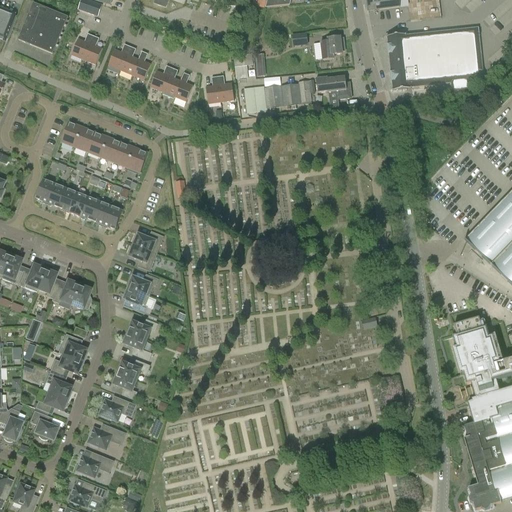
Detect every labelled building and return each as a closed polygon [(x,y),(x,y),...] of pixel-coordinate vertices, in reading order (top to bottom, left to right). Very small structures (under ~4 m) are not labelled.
[(84,0),(82,0),(78,11),(98,18),(102,6),(84,0)] [(258,0),(257,7),(264,9),(266,0),(258,0)] [(291,0),(267,0),(265,8),(290,6),(291,0)] [(366,0),(368,13),(400,9),(398,0),(366,0)] [(456,0),(455,1),(462,8),(466,4),(472,10),(482,0),(456,0)] [(68,19),(33,4),(18,41),(53,55),(68,19)] [(15,18),(0,11),(0,39),(5,42),(15,18)] [(390,64),(475,55),(472,30),(406,37),(406,35),(386,37),(386,38),(387,38),(388,47),(387,47),(388,55),(389,55),(390,64)] [(292,36),(293,48),(308,46),(307,34),(292,36)] [(88,35),(84,43),(78,40),(71,56),(84,61),(94,37),(88,35)] [(94,37),(84,61),(96,66),(102,50),(96,48),(99,40),(94,37)] [(328,39),(328,42),(320,43),(322,62),(335,60),(334,56),(342,55),(342,53),(345,53),(343,40),(340,40),(340,38),(328,39)] [(124,46),(121,54),(115,51),(108,67),(121,72),(130,48),(124,46)] [(136,50),(130,48),(121,72),(133,77),(142,53),(138,61),(133,58),(136,50)] [(148,55),(142,53),(133,77),(144,82),(151,66),(144,63),(148,55)] [(233,57),(235,68),(253,66),(252,55),(233,57)] [(478,81),(475,55),(390,64),(391,74),(390,74),(391,82),(392,82),(393,91),(392,91),(392,92),(411,90),(411,88),(463,83),(464,93),(464,94),(470,93),(469,82),(478,81)] [(266,77),(265,60),(255,61),(257,78),(266,77)] [(166,67),(163,75),(157,73),(150,89),(162,93),(172,69),(166,67)] [(172,69),(162,93),(174,98),(184,74),(180,82),(175,80),(178,72),(172,69)] [(184,74),(174,98),(186,103),(193,87),(187,85),(190,77),(184,74)] [(232,85),(225,86),(224,77),(218,78),(221,104),(234,102),(232,85)] [(211,79),(213,88),(206,89),(208,106),(221,104),(218,78),(211,79)] [(350,83),(345,84),(344,78),(327,80),(327,79),(316,80),(318,94),(328,93),(337,92),(338,101),(352,100),(350,83)] [(315,94),(313,82),(298,84),(298,85),(264,90),(267,110),(302,106),(301,104),(311,103),(310,95),(315,94)] [(75,148),(82,128),(77,126),(77,127),(69,124),(61,143),(75,148)] [(82,128),(75,148),(87,153),(94,134),(87,131),(87,130),(82,128)] [(94,134),(87,153),(101,158),(108,138),(103,136),(103,137),(94,134)] [(114,140),(108,138),(101,158),(113,163),(121,144),(113,141),(114,140)] [(129,148),(121,144),(113,163),(127,169),(135,149),(129,147),(129,148)] [(140,151),(135,149),(127,169),(140,174),(148,155),(139,152),(140,151)] [(66,167),(59,164),(57,170),(64,173),(66,167)] [(77,170),(76,171),(80,172),(84,174),(84,172),(86,168),(78,165),(77,170)] [(113,176),(105,173),(103,179),(111,181),(113,176)] [(100,180),(93,177),(91,183),(98,186),(100,180)] [(47,206),(55,186),(43,181),(36,200),(43,203),(43,204),(47,206)] [(175,183),(178,200),(186,199),(184,182),(175,183)] [(65,190),(55,186),(47,206),(51,207),(52,206),(58,209),(65,190)] [(122,189),(115,186),(113,192),(120,195),(122,189)] [(65,190),(58,209),(66,212),(65,213),(68,214),(76,194),(65,190)] [(511,192),(465,241),(511,286),(511,192)] [(76,194),(68,214),(79,219),(87,199),(76,194)] [(99,203),(87,199),(79,219),(84,221),(85,219),(92,222),(99,203)] [(99,203),(92,222),(99,225),(99,226),(103,228),(111,208),(99,203)] [(122,212),(111,208),(103,228),(107,229),(107,228),(115,231),(122,212)] [(138,236),(134,247),(156,256),(163,238),(151,234),(149,240),(138,236)] [(156,256),(134,247),(129,258),(140,262),(138,268),(150,273),(156,256)] [(0,279),(0,280),(10,256),(4,253),(3,254),(0,253),(0,279)] [(16,258),(10,256),(0,280),(17,286),(22,272),(18,270),(21,262),(16,259),(16,258)] [(36,294),(37,291),(45,270),(39,267),(38,268),(33,266),(29,275),(24,273),(19,287),(36,294)] [(51,272),(45,270),(37,291),(47,295),(46,298),(52,300),(58,289),(59,287),(53,284),(56,276),(51,273),(51,272)] [(133,278),(128,289),(149,297),(153,287),(155,288),(158,281),(146,276),(144,283),(133,278)] [(58,289),(52,300),(52,302),(58,305),(57,307),(69,311),(71,306),(71,307),(79,285),(73,283),(72,284),(67,282),(63,291),(58,289)] [(85,288),(79,285),(71,307),(82,311),(83,310),(87,312),(91,302),(87,300),(90,291),(85,289),(85,288)] [(149,297),(128,289),(124,300),(135,305),(133,311),(144,316),(147,309),(145,308),(149,297)] [(0,306),(8,310),(10,303),(0,298),(0,306)] [(10,310),(20,314),(23,308),(12,304),(10,310)] [(37,314),(34,320),(39,322),(43,324),(47,314),(41,311),(39,315),(37,314)] [(511,360),(503,364),(494,335),(489,337),(486,327),(481,328),(478,318),(453,326),(456,336),(451,337),(454,347),(452,348),(460,376),(463,375),(466,386),(471,384),(475,399),(471,400),(472,402),(467,403),(473,424),(464,427),(468,440),(466,441),(479,485),(468,489),(474,511),(501,504),(500,501),(511,497),(511,360)] [(375,319),(361,322),(363,331),(377,328),(375,319)] [(39,322),(34,320),(33,320),(30,327),(31,327),(29,333),(38,336),(42,328),(38,326),(39,322)] [(132,323),(128,334),(124,345),(135,349),(132,355),(149,362),(151,355),(142,352),(151,331),(155,333),(158,326),(146,321),(143,327),(132,323)] [(72,336),(84,340),(87,332),(75,328),(72,336)] [(63,356),(83,364),(86,356),(84,355),(86,351),(76,347),(78,341),(65,336),(58,355),(63,356)] [(14,348),(13,360),(22,360),(22,348),(14,348)] [(26,352),(23,361),(28,363),(31,354),(26,352)] [(83,364),(63,356),(60,363),(54,361),(50,372),(63,378),(65,371),(76,375),(78,371),(80,372),(83,364)] [(122,363),(118,374),(114,385),(125,390),(122,396),(134,401),(137,394),(132,392),(140,371),(147,374),(150,367),(136,362),(133,368),(122,363)] [(22,371),(31,375),(34,367),(25,364),(22,371)] [(63,378),(50,372),(45,384),(51,386),(48,393),(68,401),(71,393),(69,392),(71,389),(60,384),(63,378)] [(68,401),(48,393),(43,404),(38,402),(35,410),(48,415),(51,408),(61,412),(63,408),(65,409),(68,401)] [(131,418),(136,407),(114,398),(111,404),(105,401),(100,416),(102,416),(101,418),(109,421),(109,420),(117,423),(121,414),(131,418)] [(7,412),(0,417),(0,423),(6,426),(2,437),(4,438),(3,439),(5,441),(7,443),(9,443),(12,443),(12,442),(14,442),(16,437),(17,438),(19,436),(21,434),(21,432),(21,429),(20,429),(22,424),(15,422),(19,413),(10,410),(7,412)] [(39,436),(38,437),(41,440),(44,441),(47,441),(47,440),(52,442),(57,429),(46,425),(49,418),(34,412),(29,424),(37,427),(34,434),(39,436)] [(157,438),(163,423),(156,420),(150,435),(157,438)] [(121,447),(125,435),(103,426),(100,432),(94,429),(88,444),(90,444),(90,446),(97,449),(98,448),(106,451),(109,442),(121,447)] [(78,474),(86,477),(87,476),(94,479),(98,470),(109,474),(113,463),(91,454),(89,460),(83,457),(77,471),(79,472),(78,474)] [(10,487),(4,485),(6,479),(0,476),(0,510),(1,510),(10,487)] [(69,501),(71,502),(70,503),(78,507),(79,505),(87,508),(90,499),(101,504),(106,492),(83,483),(81,489),(75,487),(69,501)] [(21,506),(18,511),(32,511),(38,498),(32,496),(34,490),(20,485),(13,502),(21,506)] [(126,511),(125,511),(133,511),(137,504),(130,501),(126,511)]
